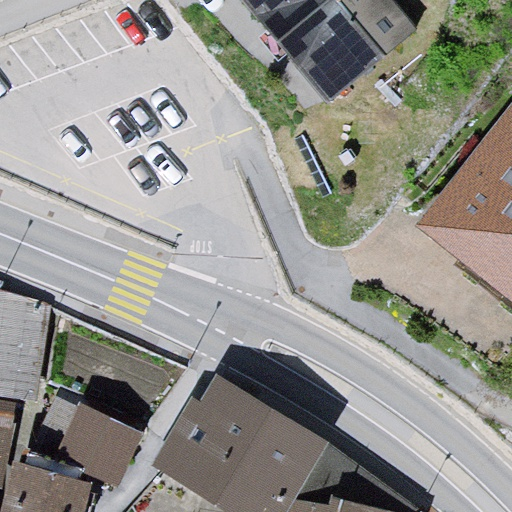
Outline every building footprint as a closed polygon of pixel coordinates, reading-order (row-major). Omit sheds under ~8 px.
[(388,22),(370,0),(250,0),(317,80),(388,22)] [(511,93),(398,224),(511,322),(511,93)] [(0,445),(6,399),(22,400),(34,293),(0,288),(0,445)] [(421,511),(326,436),(215,372),(162,464),(235,511),(421,511)] [(134,428),(82,406),(62,451),(115,473),(134,428)] [(0,511),(80,511),(91,473),(16,453),(0,511)]
